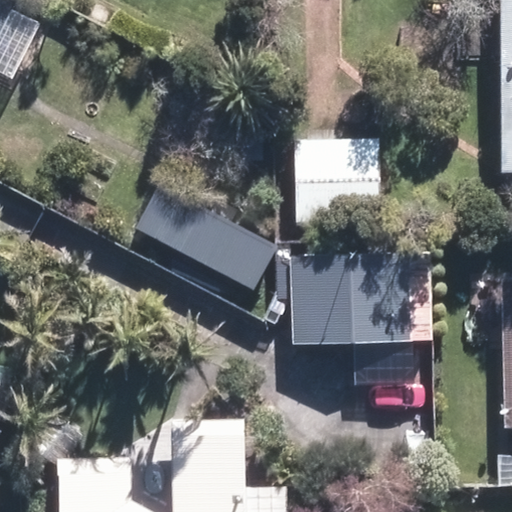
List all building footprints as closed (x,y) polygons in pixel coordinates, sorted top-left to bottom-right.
[(0,0),(0,42),(21,0),(0,0)] [(382,133),(299,133),(298,215),(381,216),(382,133)] [(164,183),(141,228),(250,283),(273,238),(164,183)] [(410,235),(294,244),(301,337),(417,328),(410,235)] [(135,447),(60,449),(62,511),(246,511),(243,413),(172,416),(175,511),(136,491),(135,447)]
